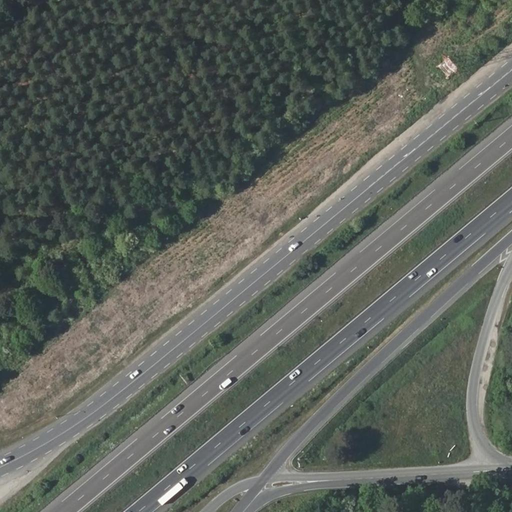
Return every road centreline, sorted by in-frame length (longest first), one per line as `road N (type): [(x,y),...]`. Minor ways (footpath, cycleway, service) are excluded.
road 1 (secondary): [(511,70),(123,389),(0,467)]
road 2 (motorway): [(511,135),(59,511)]
road 3 (motorway): [(137,511),(511,199)]
road 4 (motorway): [(267,475),(511,237)]
road 5 (motorway): [(509,468),(487,452),(474,416),(482,348),(511,265)]
road 6 (tertiary): [(509,468),(334,479)]
